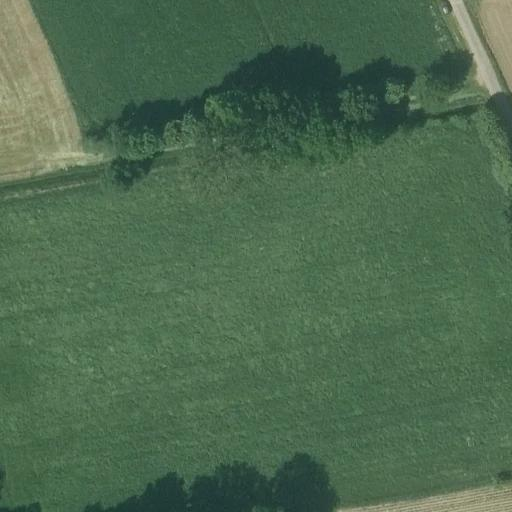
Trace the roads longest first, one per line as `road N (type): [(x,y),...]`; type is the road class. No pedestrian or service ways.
road 1 (track): [(492,87),(0,172)]
road 2 (residential): [(455,0),(511,130)]
